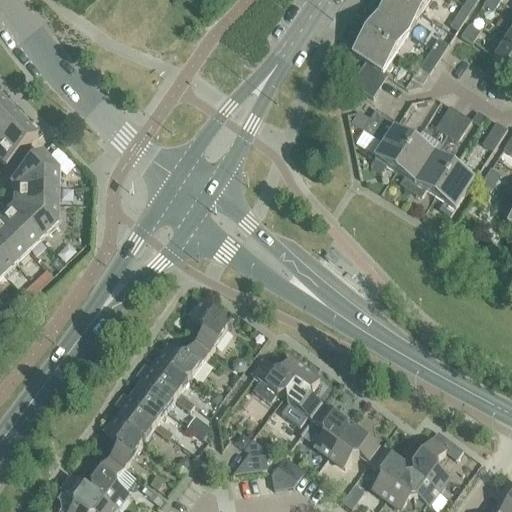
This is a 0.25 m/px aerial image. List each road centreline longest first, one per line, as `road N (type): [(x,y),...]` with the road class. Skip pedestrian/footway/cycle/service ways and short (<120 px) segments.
road 1 (unclassified): [(177,180),(83,100),(4,0)]
road 2 (tertiary): [(353,326),(213,191)]
road 3 (tertiary): [(193,221),(295,298),(353,326)]
road 4 (tertiary): [(511,416),(353,326)]
road 5 (tertiary): [(177,180),(112,275),(89,326)]
road 6 (tertiary): [(283,57),(219,119),(177,180)]
road 7 (tertiary): [(213,191),(283,57)]
road 8 (tertiary): [(89,326),(168,256),(193,221)]
road 9 (tertiary): [(0,443),(89,326)]
